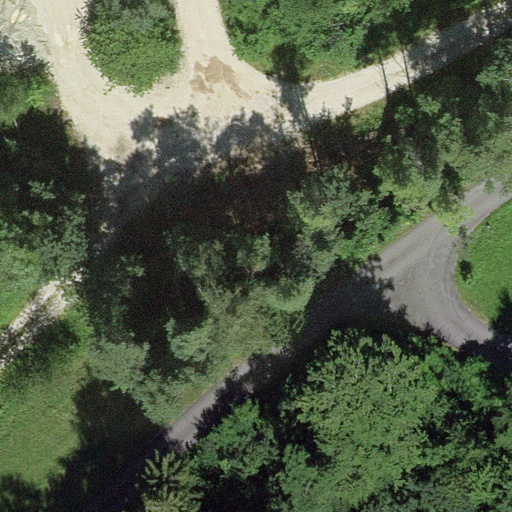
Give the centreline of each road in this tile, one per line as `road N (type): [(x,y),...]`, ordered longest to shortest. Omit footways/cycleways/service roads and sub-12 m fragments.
road 1 (residential): [(511,186),(384,271),(117,511)]
road 2 (track): [(511,352),(466,331),(384,271)]
